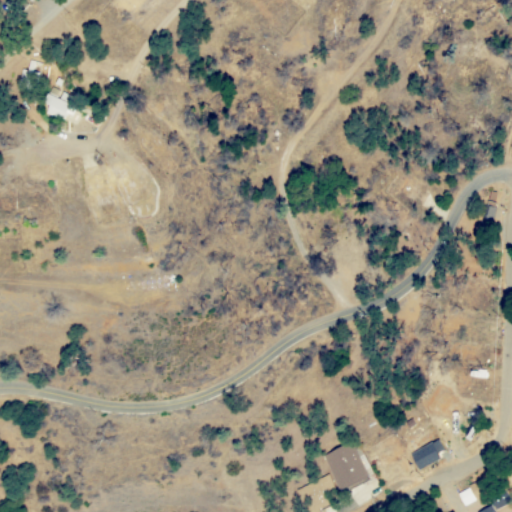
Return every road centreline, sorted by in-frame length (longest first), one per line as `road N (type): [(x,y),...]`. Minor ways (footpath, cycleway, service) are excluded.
road 1 (secondary): [(511,176),(474,187),(430,265),(407,289),(311,330),(208,397),(116,409),(0,389)]
road 2 (residential): [(380,511),(492,452),(511,426),(511,234)]
road 3 (residential): [(34,152),(107,134),(157,34),(192,0)]
